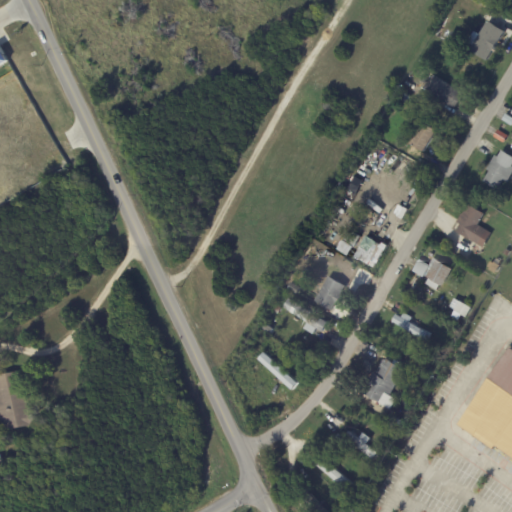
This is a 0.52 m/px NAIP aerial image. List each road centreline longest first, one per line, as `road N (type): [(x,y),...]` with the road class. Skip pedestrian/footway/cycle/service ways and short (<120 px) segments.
road 1 (tertiary): [(273,511),(26,0)]
road 2 (residential): [(260,487),(511,69)]
